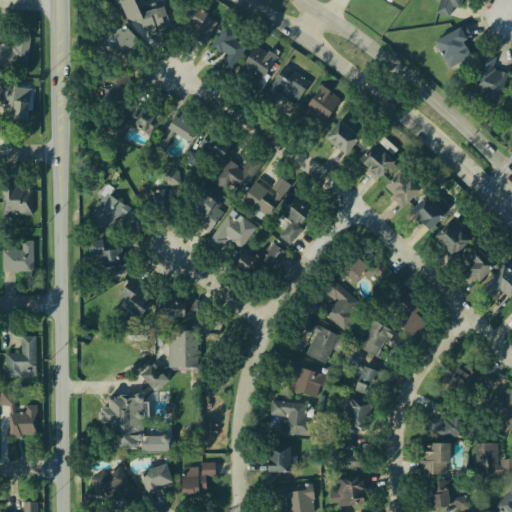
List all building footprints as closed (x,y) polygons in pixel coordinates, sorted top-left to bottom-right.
[(111,0),(134,0),(137,6),(154,1),(155,7),(163,4),(169,26),(148,34),(147,30),(143,31),(139,22),(120,15),(111,0)] [(431,0),(456,0),(453,10),(431,2),(431,0)] [(181,18),(190,3),(205,13),(204,15),(218,23),(204,45),(191,37),(194,33),(182,25),(184,21),(181,18)] [(428,34),(441,60),(473,44),(461,18),(428,34)] [(211,45),(225,22),(233,27),(226,38),(243,49),(227,75),(215,68),(224,53),(211,45)] [(101,36),(106,31),(112,37),(124,26),(138,40),(118,59),(108,49),(111,46),(101,36)] [(0,64),(0,42),(10,43),(11,34),(30,36),(26,68),(0,64)] [(240,68),(257,44),(276,56),(265,73),(270,76),(257,95),(245,87),(252,76),(240,68)] [(482,52),(507,72),(486,99),(461,79),(482,52)] [(261,97),(285,64),(310,83),(297,101),(283,90),(272,105),(261,97)] [(102,75),(127,70),(132,98),(101,103),(98,86),(104,85),(102,75)] [(0,79),(33,84),(30,110),(26,109),(24,119),(10,117),(11,106),(0,104),(0,79)] [(300,104),(305,108),(322,86),(340,100),(322,123),(310,114),(303,124),(291,115),(300,104)] [(137,105),(160,118),(152,131),(147,127),(144,132),(126,122),(137,105)] [(165,126),(177,110),(199,125),(188,142),(165,126)] [(112,118),(127,127),(120,138),(105,129),(112,118)] [(324,136),(339,119),(359,137),(344,154),(324,136)] [(207,133),(228,147),(219,160),(198,146),(207,133)] [(154,136),(150,150),(163,154),(168,140),(154,136)] [(357,159),(378,139),(397,158),(376,178),(357,159)] [(186,162),(188,150),(198,152),(197,163),(186,162)] [(212,180),(228,158),(242,168),(251,156),(261,163),(241,191),(230,184),(226,190),(212,180)] [(384,185),(404,166),(422,186),(402,205),(384,185)] [(144,192),(168,188),(165,173),(179,170),(183,191),(168,194),(171,209),(156,211),(154,201),(146,202),(144,192)] [(242,198),(256,181),(270,192),(281,178),(289,185),(266,216),(242,198)] [(196,183),(221,204),(217,208),(223,213),(207,232),(188,216),(195,208),(183,198),(196,183)] [(2,185),(25,185),(25,190),(32,190),(32,214),(2,214),(2,185)] [(279,235),(290,223),(282,216),(285,212),(279,206),(296,188),(314,205),(297,223),(303,229),(289,244),(279,235)] [(89,218),(106,192),(145,217),(136,230),(119,219),(111,232),(89,218)] [(408,209),(425,193),(434,203),(439,198),(449,208),(427,229),(408,209)] [(208,239),(228,214),(238,223),(243,217),(257,228),(241,248),(229,238),(217,252),(205,242),(208,239)] [(433,235),(454,216),(472,236),(451,255),(433,235)] [(88,242),(102,239),(104,250),(123,246),(128,272),(106,276),(101,254),(90,256),(88,242)] [(1,249),(21,249),(21,240),(33,241),(32,271),(1,270),(1,249)] [(263,256),(274,243),(284,251),(273,264),(263,256)] [(460,260),(474,246),(493,264),(477,281),(467,270),(469,268),(460,260)] [(233,263),(243,252),(248,256),(252,252),(260,259),(246,275),(233,263)] [(339,268),(354,254),(369,269),(379,260),(396,277),(386,286),(377,277),(371,283),(363,274),(354,283),(339,268)] [(476,287),(486,297),(495,288),(504,297),(511,289),(511,277),(499,264),(476,287)] [(117,296),(131,276),(154,292),(139,312),(117,296)] [(320,289),(330,277),(357,300),(348,311),(360,321),(350,333),(325,312),(335,301),(320,289)] [(392,292),(402,281),(427,304),(418,314),(426,322),(413,337),(394,321),(407,306),(392,292)] [(158,294),(180,296),(180,301),(184,301),(183,314),(157,312),(158,294)] [(301,316),(319,326),(322,319),(343,331),(325,363),(305,352),(313,338),(294,327),(301,316)] [(372,319),(405,338),(399,349),(385,341),(376,356),(357,345),(372,319)] [(165,330),(166,368),(193,367),(192,329),(165,330)] [(0,382),(1,350),(22,350),(22,335),(40,335),(40,382),(0,382)] [(346,349),(362,354),(359,365),(382,372),(379,382),(371,379),(367,394),(354,390),(356,383),(352,382),(356,368),(341,364),(346,349)] [(286,357),(298,361),(296,366),(324,376),(316,398),(290,388),(295,376),(281,371),(286,357)] [(139,374),(152,362),(168,379),(155,391),(139,374)] [(445,381),(457,366),(461,369),(465,364),(479,376),(485,368),(496,377),(488,388),(476,378),(462,396),(445,381)] [(511,424),(511,402),(497,388),(481,404),(507,429),(511,424)] [(0,391),(15,393),(12,405),(16,413),(24,413),(24,404),(36,404),(36,433),(22,433),(22,436),(8,436),(7,413),(11,413),(8,405),(0,404),(0,391)] [(107,404),(104,400),(104,397),(106,395),(109,394),(110,395),(112,397),(118,397),(118,395),(133,394),(135,392),(138,392),(141,395),(142,397),(142,399),(140,401),(141,433),(128,434),(129,446),(112,447),(110,422),(99,422),(99,418),(98,418),(96,416),(96,414),(97,413),(98,411),(99,408),(107,407),(107,404)] [(319,394),(325,396),(323,403),(317,401),(319,394)] [(346,397),(368,402),(362,428),(344,424),(346,413),(342,412),(346,397)] [(271,400),(308,404),(306,423),(308,423),(307,436),(284,433),(286,416),(269,414),(271,400)] [(426,418),(443,420),(443,417),(445,418),(446,412),(462,415),(459,437),(424,431),(426,418)] [(335,436),(351,437),(351,453),(367,454),(366,468),(333,466),(335,436)] [(474,442),(474,472),(496,472),(496,456),(501,456),(502,443),(474,442)] [(423,446),(430,446),(430,443),(453,443),(453,453),(448,453),(448,460),(445,460),(445,474),(419,473),(419,460),(423,460),(423,446)] [(266,446),(289,447),(288,470),(265,469),(266,446)] [(138,469),(146,488),(168,479),(160,460),(138,469)] [(175,474),(184,501),(216,491),(208,464),(175,474)] [(90,479),(103,469),(108,474),(119,466),(141,496),(130,504),(118,488),(105,498),(90,479)] [(335,479),(364,476),(365,491),(360,492),(361,503),(338,506),(338,502),(330,503),(329,494),(337,493),(335,479)] [(427,483),(451,480),(454,497),(469,493),(472,507),(457,511),(454,502),(447,505),(431,507),(430,501),(424,502),(423,492),(427,491),(427,483)] [(271,489),(312,483),(315,499),(311,499),(312,511),(286,511),(285,501),(273,502),(271,489)] [(511,511),(511,483),(493,505),(500,511),(511,511)] [(36,511),(36,501),(22,502),(22,511),(36,511)]
